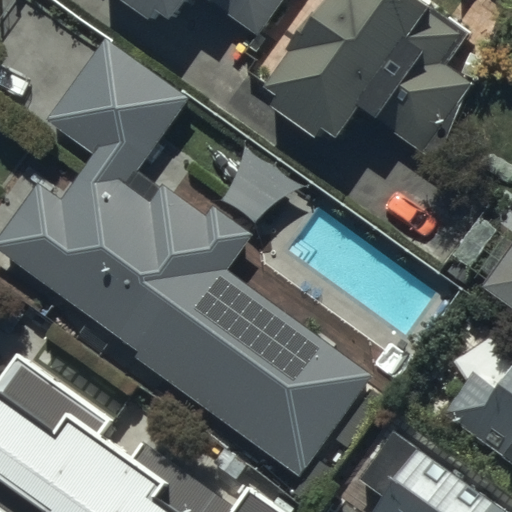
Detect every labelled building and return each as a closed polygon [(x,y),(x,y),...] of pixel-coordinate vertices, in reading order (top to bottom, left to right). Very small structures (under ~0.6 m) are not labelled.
[(107,0),(105,3),(149,35),(156,26),(171,37),(195,5),(212,18),(214,14),(257,46),(290,0),(107,0)] [(428,22),(397,0),(350,0),(348,4),(343,0),(340,0),(264,105),(279,116),(272,125),(314,155),(321,145),(337,156),(361,122),(377,134),(379,131),(422,162),(474,91),(446,71),(470,39),(435,13),(428,22)] [(191,108),(106,46),(46,128),(92,161),(60,206),(40,192),(0,247),(0,263),(137,363),(134,367),(300,488),(375,385),(228,279),(254,244),(215,216),(206,229),(139,180),(191,108)] [(511,257),(485,295),(511,315),(511,257)] [(511,363),(499,354),(447,425),(511,472),(511,363)] [(0,389),(0,511),(257,511),(244,503),(237,511),(217,511),(143,456),(129,474),(95,448),(102,438),(13,372),(0,389)] [(495,511),(396,439),(359,489),(386,509),(383,511),(495,511)]
